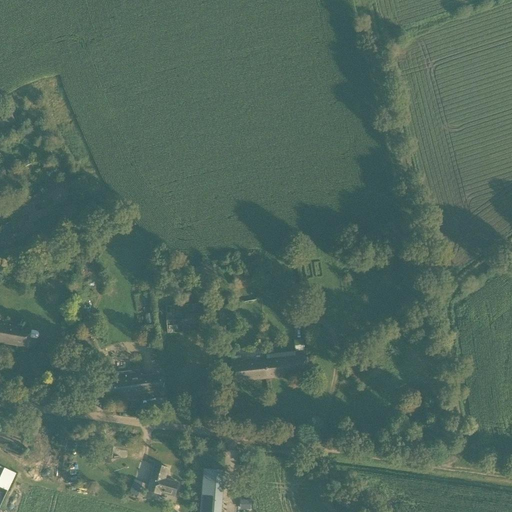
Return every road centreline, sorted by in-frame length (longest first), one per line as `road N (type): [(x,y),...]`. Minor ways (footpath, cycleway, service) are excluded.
road 1 (unclassified): [(350,449),(0,402)]
road 2 (track): [(437,297),(367,0)]
road 3 (track): [(437,297),(456,466),(350,449)]
